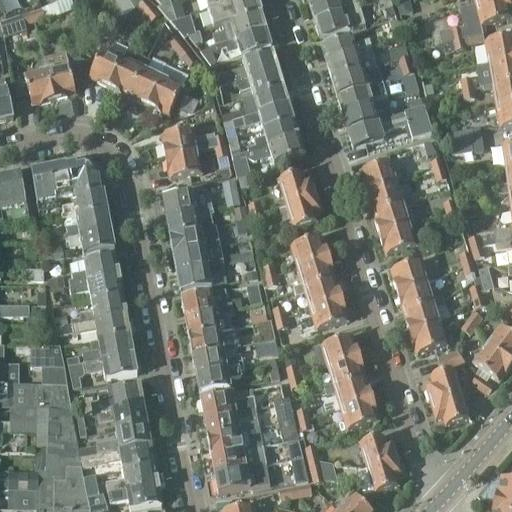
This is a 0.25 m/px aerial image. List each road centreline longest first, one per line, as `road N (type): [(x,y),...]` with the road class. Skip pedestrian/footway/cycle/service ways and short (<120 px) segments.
road 1 (residential): [(438,504),(418,464),(278,0)]
road 2 (residential): [(0,155),(68,140),(93,144),(126,177),(191,511)]
